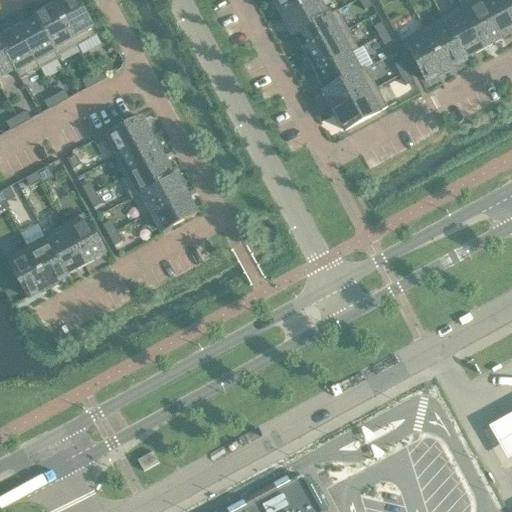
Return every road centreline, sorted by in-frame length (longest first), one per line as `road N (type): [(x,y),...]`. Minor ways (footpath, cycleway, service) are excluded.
road 1 (residential): [(103,0),(220,217),(42,314)]
road 2 (unclassified): [(133,511),(511,302)]
road 3 (residential): [(237,0),(330,159),(511,60)]
road 4 (secondary): [(336,284),(49,438)]
road 5 (secondary): [(66,469),(351,313)]
road 6 (tertiary): [(336,284),(179,0)]
road 7 (secondary): [(511,188),(336,284)]
road 8 (secondary): [(351,313),(511,225)]
